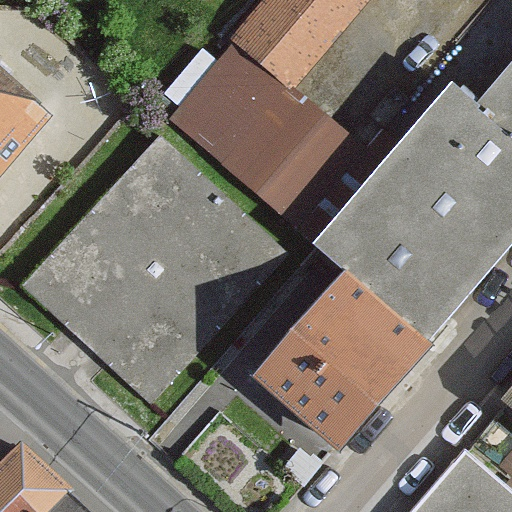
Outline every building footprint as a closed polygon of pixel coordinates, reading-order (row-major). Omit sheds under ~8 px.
[(371,0),(266,0),(232,43),(295,95),(371,0)] [(295,95),(232,43),(165,123),(300,234),(366,154),(295,95)] [(459,83),(318,242),(350,271),(430,342),(511,249),(511,69),(482,103),(459,83)] [(0,195),(58,123),(0,76),(0,195)] [(157,139),(25,291),(166,414),(298,263),(157,139)] [(333,451),(430,342),(350,271),(253,380),(333,451)] [(511,388),(502,400),(511,409),(511,388)] [(0,511),(67,511),(78,502),(18,446),(0,464),(0,511)] [(511,511),(511,498),(462,455),(411,511),(511,511)] [(88,511),(78,502),(67,511),(88,511)]
